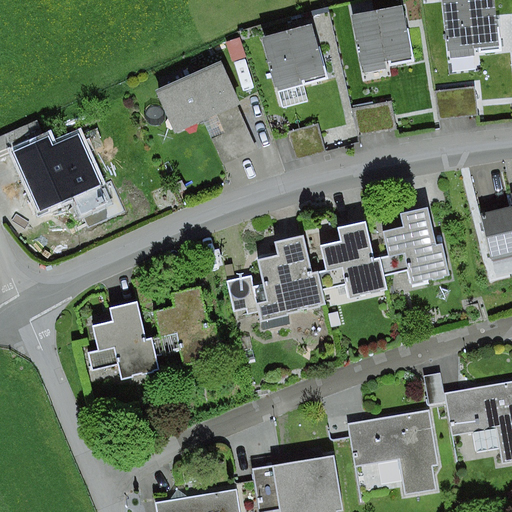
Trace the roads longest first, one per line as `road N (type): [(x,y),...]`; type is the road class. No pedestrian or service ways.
road 1 (residential): [(25,306),(262,196),(511,153)]
road 2 (residential): [(511,325),(274,403),(102,491)]
road 3 (unclassified): [(25,306),(102,491)]
